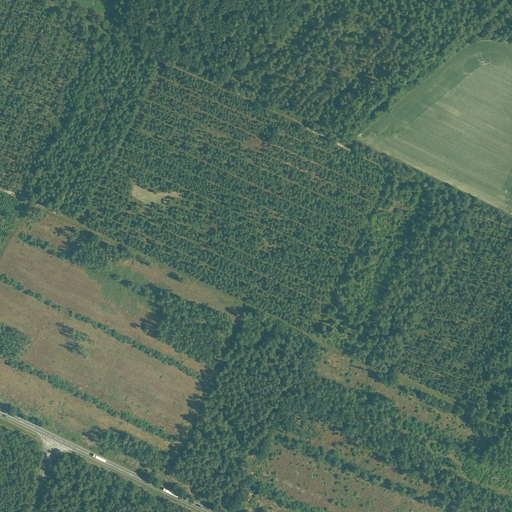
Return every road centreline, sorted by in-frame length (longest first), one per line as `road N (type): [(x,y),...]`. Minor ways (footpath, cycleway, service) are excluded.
road 1 (track): [(0,187),(511,437)]
road 2 (track): [(89,18),(511,228)]
road 3 (track): [(200,508),(239,490),(314,340)]
road 4 (track): [(78,226),(167,58)]
road 5 (secondary): [(207,511),(55,439)]
road 6 (track): [(53,1),(0,110)]
